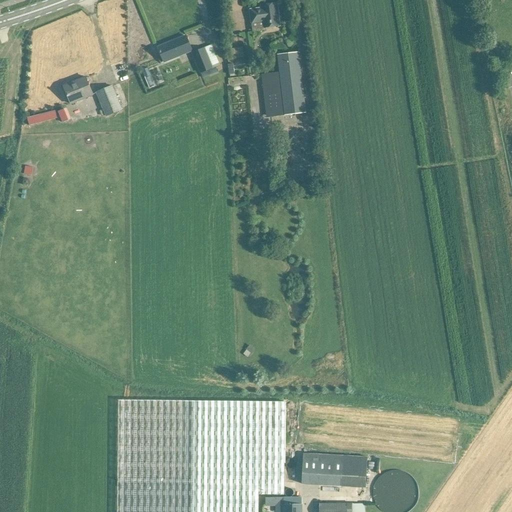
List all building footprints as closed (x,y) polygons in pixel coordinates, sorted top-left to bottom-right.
[(264,24),(279,22),(276,4),(266,5),(266,8),(249,10),(252,29),(265,28),(264,24)] [(192,51),(189,46),(186,36),(175,41),(175,42),(168,45),(167,44),(158,48),(164,62),(192,51)] [(212,45),(192,53),(199,73),(200,72),(215,66),(220,65),(212,45)] [(230,49),(231,59),(244,58),(243,48),(230,49)] [(298,53),(292,53),(277,55),(280,73),(262,75),(263,88),(267,87),(271,117),(285,116),(306,113),(298,53)] [(120,66),(109,70),(114,85),(125,81),(120,66)] [(215,66),(200,72),(202,78),(217,71),(215,66)] [(76,84),(64,88),(71,104),(93,95),(86,77),(75,82),(76,84)] [(112,85),(96,92),(106,117),(123,110),(112,85)] [(285,402),(118,401),(117,511),(258,511),(259,496),(284,496),(285,402)] [(301,484),(365,488),(367,457),(303,454),(301,484)] [(301,511),(302,505),(300,505),(300,498),(287,498),(287,505),(284,505),(283,511),(301,511)] [(328,503),(319,503),(319,511),(364,511),(363,504),(352,505),(352,503),(328,503)]
